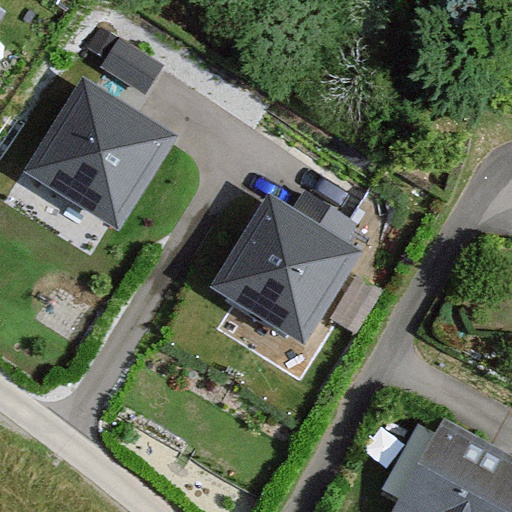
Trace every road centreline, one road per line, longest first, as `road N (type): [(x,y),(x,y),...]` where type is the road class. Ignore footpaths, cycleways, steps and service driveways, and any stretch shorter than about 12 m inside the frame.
road 1 (unknown): [(300,511),(402,344),(477,198),(511,165)]
road 2 (residential): [(0,393),(53,428),(146,511)]
